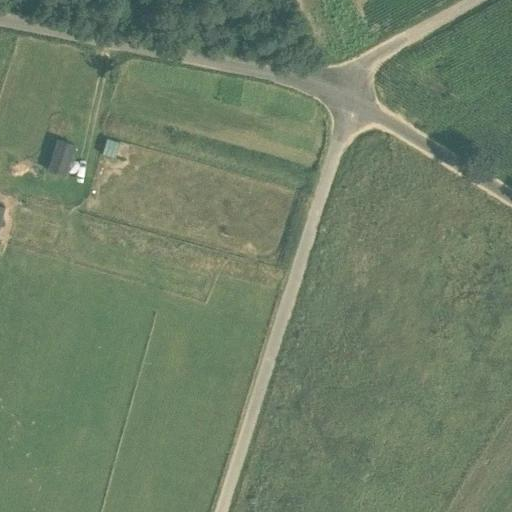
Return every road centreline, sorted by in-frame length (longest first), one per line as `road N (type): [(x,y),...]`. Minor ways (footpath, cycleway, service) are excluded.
road 1 (track): [(224,511),(355,73),(489,0)]
road 2 (track): [(511,204),(315,88),(0,22)]
